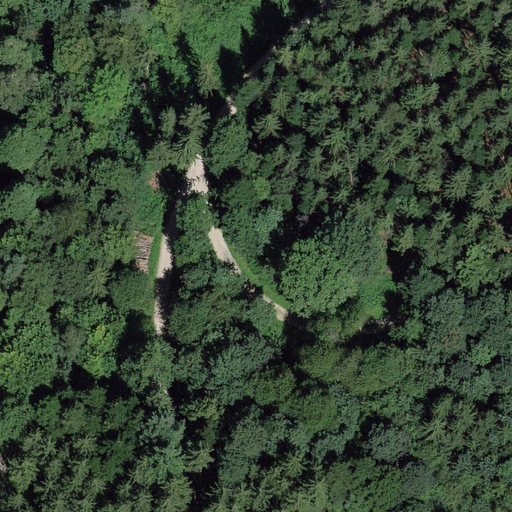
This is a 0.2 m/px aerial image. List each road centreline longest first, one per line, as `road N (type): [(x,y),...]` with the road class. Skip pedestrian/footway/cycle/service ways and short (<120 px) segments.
road 1 (track): [(338,0),(250,78),(185,176),(170,220),(157,302),(175,432),(197,511)]
road 2 (track): [(179,194),(202,216),(230,270),(272,311),(304,323),(355,329),(511,293)]
road 3 (track): [(0,354),(160,322)]
